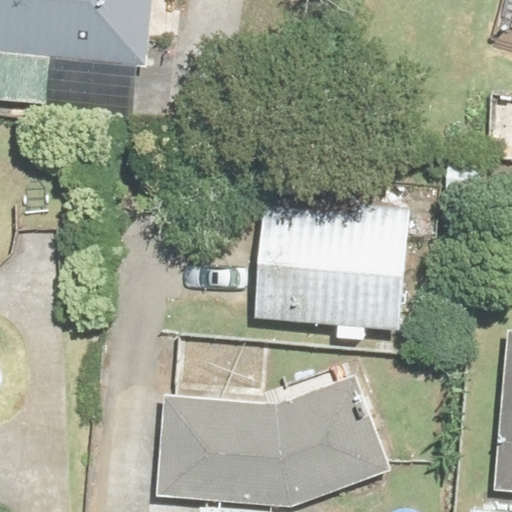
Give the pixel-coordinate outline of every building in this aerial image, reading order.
[(0,0),(0,140),(1,140),(2,99),(101,106),(108,0),(0,0)] [(511,17),(477,12),(460,109),(511,117),(511,17)] [(511,140),(481,141),(480,197),(511,197),(511,140)] [(244,268),(207,265),(201,359),(357,368),(363,275),(350,274),(353,220),(247,214),(244,268)] [(511,511),(511,376),(443,370),(429,511),(511,511)] [(320,511),(349,500),(306,399),(211,439),(106,436),(104,511),(320,511)]
